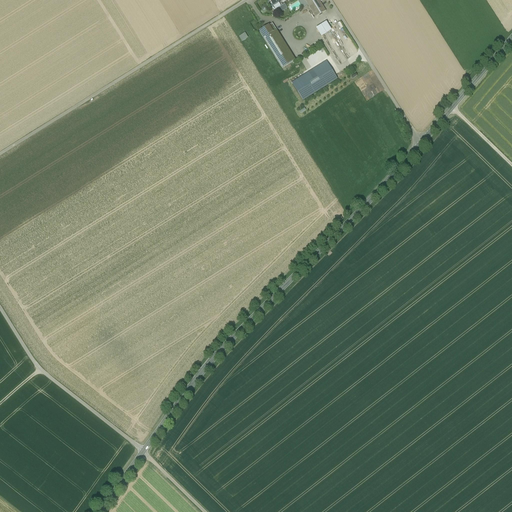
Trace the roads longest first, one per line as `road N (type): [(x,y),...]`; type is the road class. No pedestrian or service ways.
road 1 (secondary): [(420,144),(209,363),(100,511)]
road 2 (unclassified): [(245,0),(0,154)]
road 3 (track): [(205,511),(143,451),(38,369)]
road 4 (unclassified): [(420,144),(329,0)]
road 5 (secondary): [(511,40),(420,144)]
